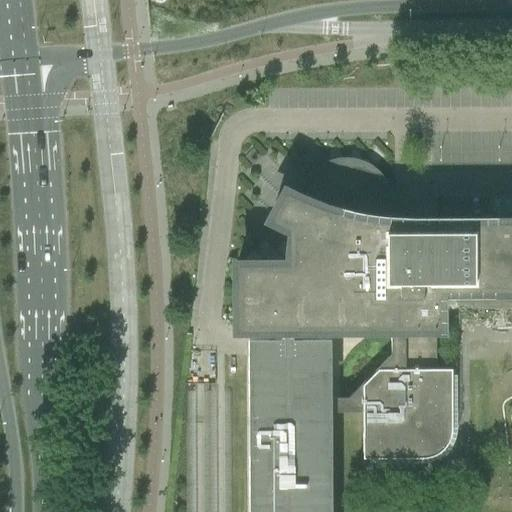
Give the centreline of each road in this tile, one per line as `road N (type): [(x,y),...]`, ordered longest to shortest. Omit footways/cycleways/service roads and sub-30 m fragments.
road 1 (secondary): [(40,511),(38,222),(24,58)]
road 2 (primary): [(24,58),(157,50),(285,22)]
road 3 (unclassified): [(285,22),(376,39),(511,36)]
road 4 (primary): [(285,22),(399,5),(511,4)]
